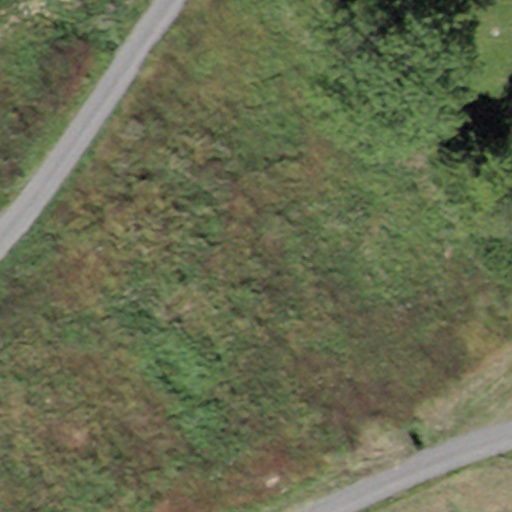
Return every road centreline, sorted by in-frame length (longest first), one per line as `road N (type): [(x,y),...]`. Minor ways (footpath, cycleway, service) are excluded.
road 1 (unclassified): [(0,239),(181,0)]
road 2 (unclassified): [(511,436),(326,511)]
